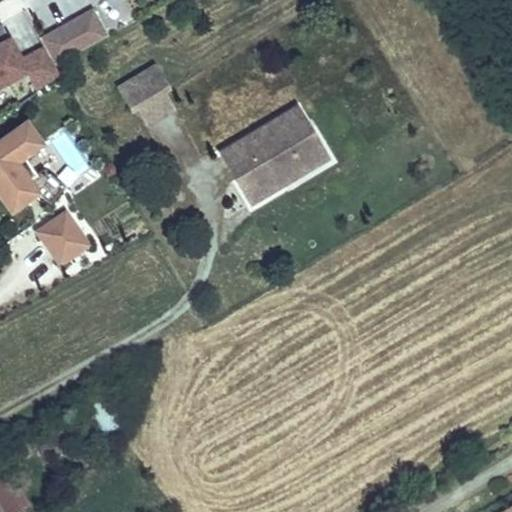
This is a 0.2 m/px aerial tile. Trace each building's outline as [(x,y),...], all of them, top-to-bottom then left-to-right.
[(93,10),(39,41),(54,68),(109,37),(93,10)] [(7,26),(13,39),(33,31),(27,17),(7,26)] [(2,27),(0,28),(0,94),(30,78),(2,27)] [(38,52),(23,59),(36,89),(52,82),(38,52)] [(154,66),(116,87),(142,134),(180,113),(154,66)] [(251,204),(290,182),(286,174),(321,155),(297,112),(223,153),(251,204)] [(286,174),(290,182),(325,162),(321,155),(286,174)] [(57,271),(91,250),(67,211),(33,232),(57,271)] [(119,422),(100,389),(80,401),(85,411),(70,420),(76,431),(92,421),(100,434),(119,422)] [(76,431),(70,420),(34,441),(40,451),(76,431)] [(0,511),(10,511),(29,502),(20,486),(12,490),(0,469),(0,511)]
